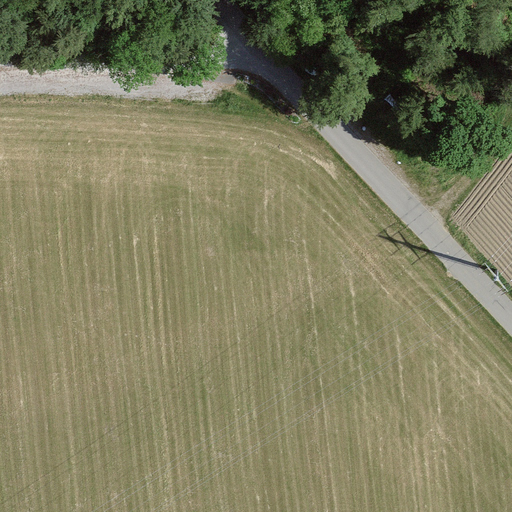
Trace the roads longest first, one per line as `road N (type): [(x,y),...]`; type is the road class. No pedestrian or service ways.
road 1 (unclassified): [(262,46),(511,320)]
road 2 (residential): [(262,46),(0,49)]
